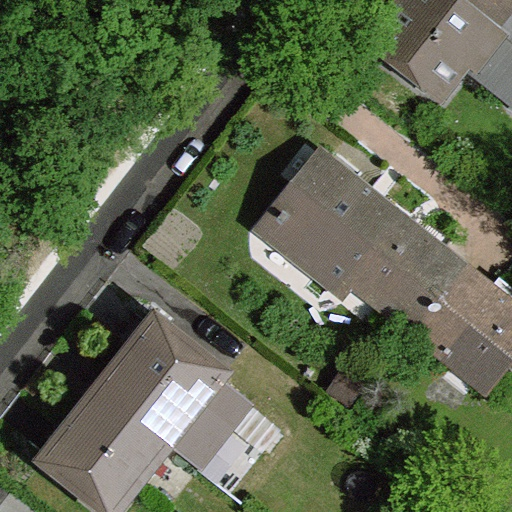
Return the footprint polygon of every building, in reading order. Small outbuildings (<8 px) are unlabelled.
[(511,39),(461,0),(407,0),(378,38),(372,46),(442,100),(468,67),(511,101),(511,39)] [(511,0),(461,0),(511,39),(511,0)] [(328,161),(270,232),(341,289),(350,278),(421,334),(469,273),(440,250),(328,161)] [(469,273),(421,334),(490,393),(511,363),(511,306),(492,291),(469,273)] [(103,392),(170,448),(225,375),(157,321),(103,392)] [(103,392),(45,463),(109,511),(118,511),(170,448),(103,392)]
